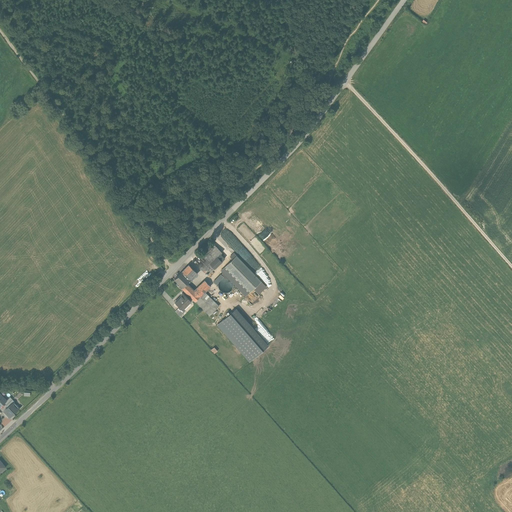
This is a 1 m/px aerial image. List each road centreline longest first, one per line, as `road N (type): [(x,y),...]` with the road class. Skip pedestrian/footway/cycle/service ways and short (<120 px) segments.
road 1 (unclassified): [(174,270),(298,143),(403,0)]
road 2 (track): [(165,261),(0,23)]
road 3 (track): [(511,266),(350,87),(328,82)]
road 4 (residential): [(12,428),(174,270)]
